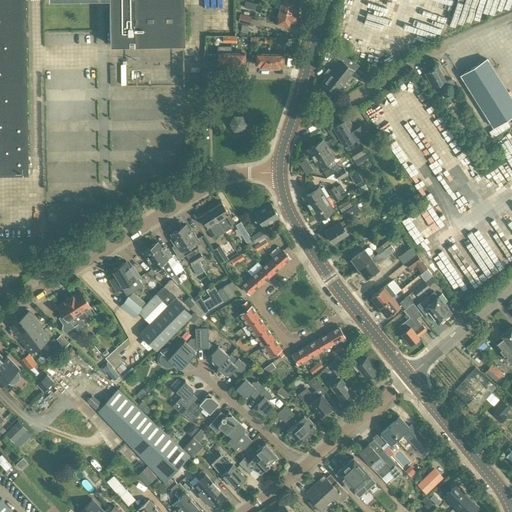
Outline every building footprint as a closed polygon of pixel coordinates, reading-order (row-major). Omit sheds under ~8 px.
[(0,0),(0,170),(24,170),(26,170),(24,0),(0,0)] [(110,0),(111,11),(109,11),(109,45),(128,45),(128,40),(133,40),(133,45),(184,44),(183,0),(110,0)] [(281,0),(279,9),(296,14),(298,4),(295,3),(295,0),(281,0)] [(470,23),(476,0),(461,0),(456,19),(470,23)] [(256,4),(245,1),(244,7),(255,10),(256,4)] [(296,14),(279,9),(275,23),(289,27),(290,22),(294,23),(296,14)] [(206,14),(205,28),(225,29),(225,15),(206,14)] [(250,25),(250,24),(252,17),(240,14),(237,22),(250,25)] [(230,68),(231,53),(231,46),(218,46),(217,53),(217,64),(221,64),(221,66),(224,66),(224,68),(230,68)] [(340,89),(345,82),(358,65),(341,49),(335,56),(339,59),(331,71),(328,68),(324,74),(326,76),(321,83),(336,94),(340,89)] [(231,53),(230,68),(237,68),(237,67),(240,67),(240,64),(244,64),(244,53),(231,53)] [(269,68),(269,53),(256,53),(256,65),(260,65),(260,67),(262,67),(263,68),(269,68)] [(283,53),(269,53),(269,68),(275,68),(276,67),(278,67),(278,65),(282,65),(283,53)] [(511,99),(486,59),(460,75),(492,127),(511,114),(511,99)] [(433,87),(444,80),(437,67),(425,73),(433,87)] [(457,90),(451,79),(445,82),(451,93),(457,90)] [(350,86),(345,82),(340,89),(344,93),(350,86)] [(445,94),(441,89),(436,92),(439,98),(440,97),(441,100),(445,97),(444,95),(445,94)] [(247,124),(241,115),(232,114),(227,123),(232,132),(241,132),(247,124)] [(340,122),(351,141),(356,139),(358,143),(367,138),(364,133),(360,125),(354,129),(348,118),(340,122)] [(351,141),(340,122),(332,127),(344,146),(351,141)] [(332,137),(329,132),(324,134),(328,140),(332,137)] [(375,135),(374,136),(369,140),(368,139),(367,140),(373,149),(374,148),(378,153),(384,148),(375,135)] [(323,140),(315,144),(326,161),(329,167),(336,163),(335,161),(333,162),(331,158),(333,157),(323,140)] [(360,143),(354,147),(360,156),(366,153),(360,143)] [(315,144),(307,149),(318,166),(319,165),(323,171),(329,167),(326,161),(315,144)] [(360,156),(354,147),(348,151),(354,160),(359,157),(361,161),(368,157),(366,153),(360,156)] [(304,157),(297,161),(304,172),(310,168),(304,157)] [(329,167),(323,171),(327,177),(336,171),(329,167)] [(339,172),(343,177),(348,174),(344,169),(339,172)] [(351,175),(356,184),(363,180),(357,171),(351,175)] [(343,177),(339,172),(334,175),(337,181),(343,177)] [(339,193),(344,190),(340,183),(335,186),(339,193)] [(365,184),(359,188),(362,193),(368,189),(365,184)] [(331,195),(338,192),(335,186),(334,186),(328,190),(331,195)] [(325,199),(325,198),(318,187),(316,188),(315,188),(311,189),(311,191),(303,197),(310,208),(325,199)] [(340,197),(338,192),(331,195),(334,200),(340,197)] [(325,199),(310,208),(317,219),(332,210),(325,199)] [(338,206),(338,207),(342,212),(353,205),(349,199),(338,206)] [(221,202),(210,209),(217,220),(224,233),(234,227),(232,224),(234,223),(221,202)] [(353,217),(352,215),(362,209),(360,207),(364,204),(362,202),(356,205),(356,204),(348,209),(336,217),(339,222),(325,231),(329,237),(328,238),(330,241),(331,241),(333,243),(348,233),(344,227),(349,223),(347,221),(353,217)] [(269,203),(255,212),(255,213),(252,216),(256,223),(260,221),(263,226),(278,217),(269,203)] [(217,220),(210,209),(199,216),(211,236),(217,233),(211,224),(217,220)] [(482,220),(508,257),(511,256),(511,255),(511,220),(508,221),(506,223),(502,218),(497,222),(491,214),(482,220)] [(254,243),(251,239),(240,222),(235,225),(246,243),(247,243),(249,246),(253,244),(254,243)] [(481,236),(486,234),(480,222),(476,224),(481,236)] [(177,229),(205,275),(206,274),(198,261),(203,258),(197,248),(198,247),(194,242),(195,241),(195,242),(197,241),(198,240),(192,229),(188,231),(185,225),(177,229)] [(254,243),(259,240),(264,237),(269,234),(264,228),(250,237),(252,239),(251,239),(254,243)] [(205,275),(177,229),(170,234),(172,238),(170,240),(174,246),(171,247),(179,258),(185,254),(192,265),(200,278),(205,275)] [(268,244),(264,237),(259,240),(263,248),(268,244)] [(501,265),(506,262),(492,238),(487,241),(501,265)] [(358,269),(390,245),(393,243),(389,239),(385,242),(386,242),(381,246),(381,245),(375,249),(376,252),(372,255),(371,254),(372,253),(372,250),(370,248),(367,247),(364,250),(363,249),(351,259),(358,269)] [(259,240),(254,243),(253,244),(257,251),(263,248),(259,240)] [(157,242),(149,247),(162,268),(163,268),(165,273),(167,272),(170,277),(175,274),(170,265),(176,262),(167,249),(163,252),(157,242)] [(220,245),(218,246),(212,250),(220,263),(221,263),(228,259),(220,245)] [(395,251),(390,245),(358,269),(366,279),(379,269),(375,265),(395,251)] [(162,268),(149,247),(141,251),(152,269),(153,268),(156,272),(162,268)] [(411,247),(398,256),(403,263),(415,254),(411,247)] [(282,249),(272,258),(279,266),(290,257),(282,249)] [(450,251),(443,255),(467,291),(473,287),(450,251)] [(237,257),(239,262),(244,267),(248,263),(245,258),(244,259),(242,254),(237,257)] [(405,262),(405,263),(409,268),(415,264),(420,271),(426,267),(416,254),(405,262)] [(279,266),(272,258),(262,267),(269,275),(279,266)] [(118,266),(133,291),(142,285),(137,277),(139,276),(135,268),(131,271),(125,261),(118,266)] [(133,291),(118,266),(110,270),(116,280),(111,283),(116,291),(121,288),(126,295),(133,291)] [(475,283),(479,281),(469,266),(465,269),(475,283)] [(262,267),(252,276),(259,284),(269,275),(262,267)] [(259,284),(252,276),(241,285),(248,293),(259,284)] [(167,283),(164,286),(163,286),(176,296),(177,296),(181,292),(169,280),(167,283)] [(379,307),(392,296),(400,289),(393,280),(386,284),(386,283),(370,296),(379,307)] [(217,291),(223,301),(239,292),(232,281),(217,291)] [(419,286),(424,292),(429,287),(429,286),(430,285),(426,281),(419,286)] [(175,297),(176,296),(163,286),(155,294),(167,305),(175,297)] [(424,292),(419,286),(413,291),(418,297),(424,292)] [(83,311),(85,314),(87,317),(92,314),(88,308),(89,307),(79,290),(73,294),(83,311)] [(434,291),(427,297),(444,318),(451,312),(444,303),(447,301),(441,293),(438,296),(434,291)] [(127,296),(120,305),(134,317),(139,311),(149,323),(139,333),(156,350),(192,315),(175,297),(167,305),(155,294),(145,304),(141,308),(135,302),(139,298),(132,292),(128,297),(127,296)] [(218,293),(211,297),(217,306),(223,301),(218,293)] [(73,294),(63,301),(77,323),(79,327),(84,324),(82,320),(80,317),(85,314),(83,311),(73,294)] [(400,307),(392,296),(379,307),(387,317),(400,307)] [(405,308),(412,303),(407,296),(400,302),(405,308)] [(204,313),(209,310),(200,297),(194,301),(204,313)] [(444,318),(427,297),(417,305),(429,321),(433,318),(437,323),(444,318)] [(145,304),(139,298),(135,302),(141,308),(145,304)] [(77,323),(63,301),(56,305),(62,314),(58,317),(62,324),(61,330),(63,332),(64,332),(64,333),(73,327),(72,326),(77,323)] [(247,325),(259,317),(251,305),(249,306),(246,302),(242,305),(245,309),(239,314),(247,325)] [(412,303),(405,308),(403,310),(410,318),(399,326),(404,331),(401,333),(410,345),(419,337),(418,336),(426,329),(422,324),(422,325),(417,318),(421,314),(412,303)] [(18,318),(40,345),(49,337),(28,311),(18,318)] [(195,314),(190,319),(197,325),(201,320),(195,314)] [(266,327),(259,317),(247,325),(255,335),(266,327)] [(40,345),(18,318),(9,326),(30,353),(40,345)] [(273,338),(266,327),(255,335),(262,346),(273,338)] [(339,327),(327,334),(333,343),(345,336),(339,327)] [(184,340),(179,346),(191,357),(196,352),(194,350),(196,348),(202,348),(201,328),(195,328),(195,338),(190,338),(186,343),(184,340)] [(226,357),(227,357),(228,355),(218,346),(216,348),(208,341),(208,328),(201,328),(202,348),(208,348),(208,352),(210,354),(209,356),(213,360),(211,362),(217,367),(226,357)] [(113,337),(119,343),(125,337),(119,331),(113,337)] [(499,337),(501,339),(495,344),(511,363),(511,362),(511,338),(506,331),(499,337)] [(61,334),(60,334),(56,339),(65,347),(70,342),(61,334)] [(333,343),(327,334),(315,340),(321,350),(333,343)] [(240,347),(244,342),(239,338),(235,343),(240,347)] [(273,338),(262,346),(270,357),(275,353),(279,358),(283,355),(280,350),(281,349),(273,338)] [(315,340),(304,347),(309,357),(321,350),(315,340)] [(249,346),(244,342),(240,347),(245,351),(249,346)] [(341,345),(336,349),(339,354),(345,350),(341,345)] [(191,357),(179,346),(173,352),(172,351),(170,350),(167,350),(165,350),(163,351),(162,352),(160,351),(159,351),(161,353),(160,355),(159,357),(159,359),(159,361),(160,363),(162,365),(164,366),(166,367),(168,367),(170,367),(172,366),(174,364),(180,370),(191,357)] [(309,357),(304,347),(292,354),(297,364),(309,357)] [(339,354),(336,349),(331,353),(334,357),(339,354)] [(29,354),(21,359),(29,370),(37,364),(29,354)] [(340,354),(333,360),(339,367),(343,364),(342,357),(340,354)] [(230,360),(227,357),(226,357),(217,367),(227,377),(231,372),(236,377),(246,366),(238,358),(233,363),(230,360)] [(356,366),(366,378),(376,370),(366,358),(361,362),(357,358),(353,361),(356,366)] [(6,381),(8,383),(10,383),(12,383),(15,383),(18,379),(19,377),(19,375),(18,373),(17,371),(15,370),(17,368),(10,360),(7,362),(3,359),(1,361),(0,359),(0,384),(5,380),(6,381)] [(339,367),(333,360),(324,368),(329,375),(334,371),(335,372),(340,368),(339,367)] [(276,367),(275,367),(272,362),(263,368),(267,373),(276,367)] [(319,362),(314,366),(318,370),(323,366),(319,362)] [(118,375),(108,363),(103,367),(106,370),(105,370),(113,380),(118,375)] [(492,364),(491,365),(485,372),(483,374),(496,385),(498,383),(504,375),(503,373),(504,373),(495,365),(494,366),(492,364)] [(318,370),(314,366),(309,370),(313,374),(318,370)] [(496,386),(475,368),(453,392),(475,410),(496,386)] [(336,382),(330,387),(340,399),(350,391),(340,378),(340,379),(337,375),(333,379),(336,382)] [(313,377),(307,381),(311,387),(312,386),(314,389),(320,384),(313,377)] [(43,391),(50,383),(45,378),(43,378),(37,384),(43,391)] [(254,398),(264,387),(257,381),(253,381),(251,383),(245,378),(235,388),(246,398),(249,394),(254,398)] [(5,380),(0,384),(8,393),(13,388),(8,383),(6,381),(5,380)] [(187,408),(196,397),(192,393),(195,390),(185,380),(175,391),(181,396),(178,400),(187,408)] [(264,387),(254,398),(258,402),(254,406),(265,415),(274,405),(268,400),(271,397),(270,393),(264,387)] [(277,392),(285,399),(289,394),(281,387),(277,392)] [(140,397),(146,392),(142,388),(136,394),(140,397)] [(97,410),(165,481),(189,455),(117,389),(97,410)] [(311,394),(310,393),(302,400),(307,407),(311,404),(320,417),(331,408),(321,395),(320,395),(316,390),(311,394)] [(196,397),(187,408),(181,413),(190,421),(195,416),(203,408),(209,413),(219,403),(208,393),(201,401),(196,397)] [(141,410),(146,405),(141,401),(137,406),(141,410)] [(281,418),(289,409),(285,405),(277,414),(281,418)] [(504,413),(497,407),(490,414),(500,423),(506,416),(504,413)] [(294,413),(289,409),(281,418),(285,422),(286,423),(294,413)] [(226,432),(237,420),(228,412),(225,416),(221,412),(208,425),(217,432),(221,428),(226,432)] [(295,424),(306,436),(308,434),(310,434),(312,434),(313,433),(314,432),(315,430),(315,428),(315,427),(304,415),(295,424)] [(403,433),(417,449),(419,446),(424,452),(431,447),(411,425),(408,427),(399,417),(380,432),(383,436),(376,442),(384,449),(387,447),(403,433)] [(247,429),(237,420),(226,432),(231,437),(227,442),(235,450),(240,445),(244,449),(252,441),(243,432),(247,429)] [(27,430),(18,421),(5,434),(14,443),(27,430)] [(306,436),(295,424),(286,432),(288,435),(288,437),(288,439),(289,440),(291,441),(292,441),(295,441),(297,444),(306,436)] [(201,430),(196,435),(201,440),(206,435),(201,430)] [(192,456),(193,456),(202,446),(193,437),(184,448),(192,456)] [(256,451),(257,453),(269,465),(278,457),(265,443),(256,451)] [(378,455),(368,443),(358,452),(381,478),(389,472),(396,479),(402,474),(395,466),(396,465),(383,450),(378,455)] [(3,451),(8,456),(12,452),(7,447),(3,451)] [(217,450),(212,454),(238,483),(244,478),(232,464),(223,454),(222,455),(217,450)] [(0,464),(3,469),(9,463),(0,453),(0,464)] [(269,465),(257,453),(249,461),(241,454),(236,460),(249,472),(254,467),(260,473),(269,465)] [(238,483),(212,454),(208,459),(212,463),(211,464),(221,475),(220,475),(233,488),(238,483)] [(352,457),(344,464),(367,490),(375,482),(352,457)] [(144,483),(155,475),(146,463),(135,471),(144,483)] [(367,490),(344,464),(335,473),(358,498),(367,490)] [(434,468),(417,484),(426,493),(442,477),(434,468)] [(198,480),(218,502),(224,496),(205,474),(198,480)] [(324,475),(314,484),(330,501),(334,497),(340,502),(348,495),(336,481),(332,484),(324,475)] [(125,490),(112,476),(106,482),(119,496),(128,506),(135,499),(125,490)] [(169,477),(163,483),(167,486),(167,487),(168,487),(173,482),(169,477)] [(218,502),(198,480),(192,486),(211,508),(218,502)] [(173,482),(168,487),(172,491),(178,485),(174,481),(173,482)] [(453,506),(466,493),(460,487),(460,488),(454,482),(441,494),(453,506)] [(330,501),(314,484),(304,493),(313,502),(310,505),(316,511),(329,511),(331,511),(325,505),(330,501)] [(178,499),(189,511),(201,511),(185,493),(178,499)] [(471,498),(466,493),(453,506),(458,511),(468,511),(476,505),(470,498),(471,498)] [(435,503),(439,500),(433,494),(430,498),(435,503)] [(12,511),(0,498),(0,511),(12,511)] [(103,511),(92,499),(78,511),(103,511)] [(160,511),(148,499),(142,505),(147,511),(160,511)] [(189,511),(178,499),(172,504),(178,511),(189,511)] [(435,506),(430,501),(426,504),(431,510),(435,506)]
